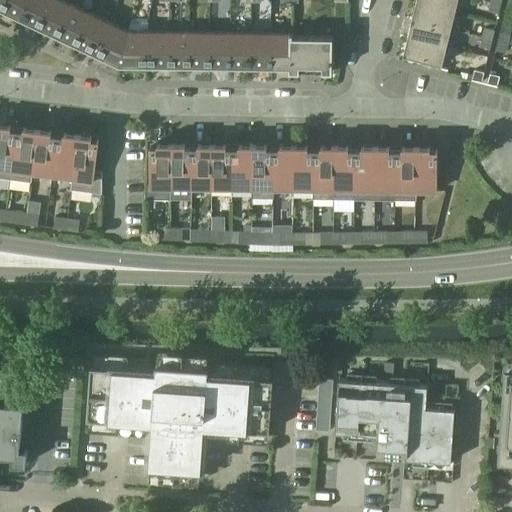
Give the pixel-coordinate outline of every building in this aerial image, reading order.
[(6,0),(1,11),(20,19),(28,0),(6,0)] [(28,0),(20,19),(38,28),(51,0),(28,0)] [(67,0),(51,0),(38,28),(57,37),(73,3),(67,0)] [(417,0),(417,1),(456,10),(458,0),(417,0)] [(501,3),(492,0),(489,10),(499,12),(501,3)] [(413,18),(451,28),(456,10),(417,1),(413,18)] [(73,3),(57,37),(75,46),(91,11),(73,3)] [(91,11),(75,46),(94,54),(110,20),(91,11)] [(408,36),(447,45),(451,28),(413,18),(408,36)] [(110,20),(94,54),(120,67),(129,29),(110,20)] [(483,35),(484,36),(493,38),(495,29),(485,26),(483,35)] [(129,29),(120,67),(149,67),(149,29),(129,29)] [(169,68),(170,30),(149,29),(149,67),(169,68)] [(170,30),(169,68),(190,68),(190,30),(170,30)] [(210,68),(210,30),(190,30),(190,68),(210,68)] [(210,30),(210,68),(230,68),(231,30),(210,30)] [(251,69),(251,31),(231,30),(230,68),(251,69)] [(499,39),(508,42),(511,33),(501,30),(499,39)] [(251,31),(251,69),(272,69),(273,31),(251,31)] [(293,70),(293,35),(293,31),(273,31),(272,69),(290,69),(290,70),(293,70)] [(293,35),(293,70),(333,70),(334,35),(293,35)] [(493,38),(484,36),(483,35),(481,45),(491,47),(493,38)] [(447,45),(408,36),(404,54),(422,58),(422,62),(442,67),(447,45)] [(508,42),(499,39),(497,49),(506,51),(508,42)] [(482,81),(485,71),(475,68),(472,78),(482,81)] [(498,85),(501,75),(491,72),(489,82),(498,85)] [(0,176),(12,178),(18,127),(0,124),(0,176)] [(12,178),(32,181),(33,171),(39,129),(18,127),(12,178)] [(53,174),(59,132),(39,129),(33,171),(53,174)] [(59,132),(53,174),(74,176),(79,135),(59,132)] [(103,170),(95,169),(99,139),(92,138),(93,136),(79,135),(74,176),(72,188),(102,192),(103,170)] [(172,198),(172,186),(173,144),(158,143),(158,145),(151,145),(150,186),(147,186),(147,198),(172,198)] [(173,144),(172,186),(192,186),(193,144),(173,144)] [(193,144),(192,186),(213,186),(213,144),(193,144)] [(213,144),(213,186),(233,187),(234,145),(213,144)] [(234,145),(233,187),(254,187),(254,145),(234,145)] [(254,145),(254,187),(254,197),(274,197),(274,187),(275,145),(254,145)] [(275,145),(274,187),(294,188),(295,145),(275,145)] [(295,145),(294,188),(315,188),(315,146),(295,145)] [(315,146),(315,188),(315,198),(335,198),(336,146),(315,146)] [(336,146),(335,198),(356,198),(356,146),(336,146)] [(356,146),(356,198),(376,198),(377,147),(356,146)] [(377,147),(376,198),(396,199),(397,147),(377,147)] [(397,147),(396,199),(417,199),(417,189),(417,147),(397,147)] [(437,190),(438,149),(431,149),(431,147),(417,147),(417,189),(437,190)] [(14,220),(27,222),(28,211),(15,210),(14,220)] [(39,224),(40,213),(28,211),(27,222),(39,224)] [(54,226),(67,228),(69,217),(56,215),(54,226)] [(79,230),(80,219),(69,217),(67,228),(79,230)] [(171,238),(171,227),(158,226),(158,237),(171,238)] [(171,227),(171,238),(183,238),(183,227),(171,227)] [(199,239),(212,240),(212,229),(199,228),(199,239)] [(224,240),(224,230),(212,229),(212,240),(224,240)] [(253,242),(253,231),(240,230),(239,241),(253,242)] [(376,242),(375,230),(362,231),(363,242),(376,242)] [(387,230),(375,230),(376,242),(387,241),(387,230)] [(416,241),(416,230),(403,230),(403,241),(416,241)] [(428,230),(416,230),(416,241),(428,241),(428,230)] [(264,242),(265,232),(253,231),(253,242),(264,242)] [(306,231),(294,232),(294,243),(306,242),(306,231)] [(335,242),(335,231),(322,231),(322,242),(335,242)] [(346,231),(335,231),(335,242),(347,242),(346,231)] [(294,243),(294,232),(281,232),(281,243),(294,243)] [(92,364),(88,418),(153,422),(149,465),(203,469),(206,426),(270,430),(274,377),(209,373),(210,365),(157,362),(156,369),(92,364)] [(0,400),(9,402),(11,373),(0,371),(0,400)] [(503,452),(509,460),(511,459),(511,375),(508,379),(503,452)] [(339,378),(336,431),(379,434),(377,459),(406,461),(406,457),(452,460),(455,408),(427,406),(428,384),(339,378)] [(0,453),(12,454),(11,461),(27,463),(28,447),(21,447),(24,403),(9,402),(0,400),(0,453)]
